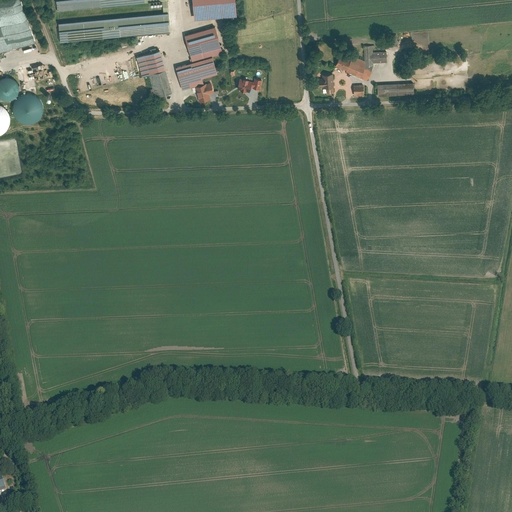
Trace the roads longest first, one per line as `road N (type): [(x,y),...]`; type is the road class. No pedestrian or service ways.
road 1 (unclassified): [(0,437),(159,388),(359,395)]
road 2 (unclassified): [(307,108),(359,395)]
road 3 (track): [(511,99),(307,108)]
road 4 (unclassified): [(359,395),(511,402)]
road 5 (unclassified): [(307,108),(177,113)]
